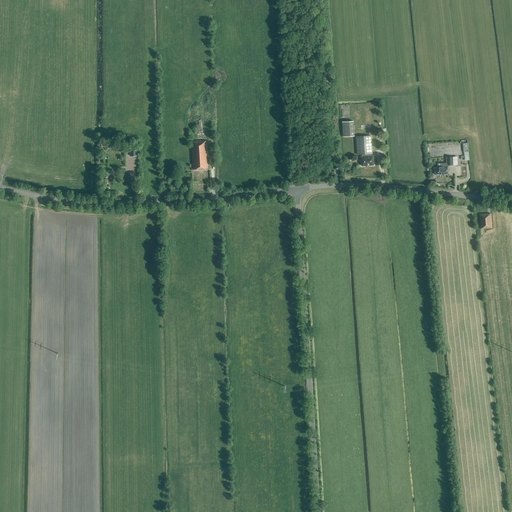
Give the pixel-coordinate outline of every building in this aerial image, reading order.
[(343,137),(354,136),(353,121),(342,122),(343,137)] [(371,156),(371,154),(372,153),(371,136),(356,137),(357,154),(362,154),(362,157),(361,157),(362,167),(373,166),(372,156),(371,156)] [(202,141),(191,141),(193,169),(208,168),(206,141),(202,141)] [(434,175),(437,175),(447,174),(447,165),(457,165),(457,159),(452,159),(452,157),(447,157),(447,163),(437,163),(437,167),(434,167),(434,175)] [(126,181),(126,184),(128,184),(128,186),(132,186),(132,180),(135,180),(135,172),(126,172),(126,176),(125,176),(125,181),(126,181)] [(488,214),(479,214),(480,229),(492,228),(491,214),(488,214)]
